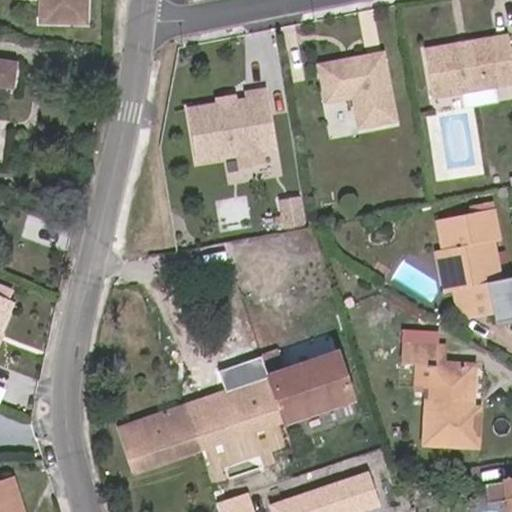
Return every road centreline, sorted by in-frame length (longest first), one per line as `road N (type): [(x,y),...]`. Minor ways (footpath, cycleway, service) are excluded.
road 1 (residential): [(90,511),(69,440),(70,368),(142,25)]
road 2 (residential): [(142,25),(287,0)]
